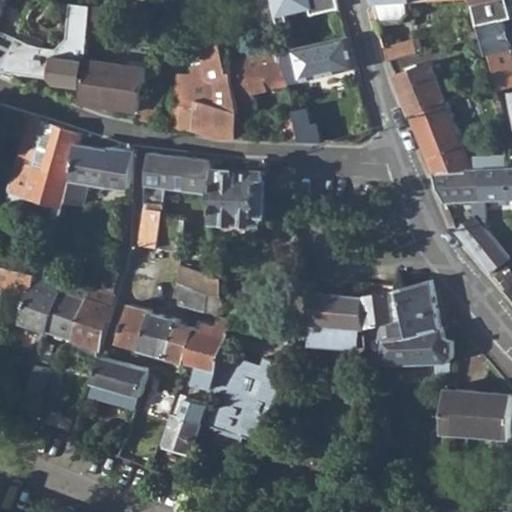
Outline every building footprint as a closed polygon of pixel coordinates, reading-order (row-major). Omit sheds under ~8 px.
[(273,0),(275,9),(279,25),(288,22),(286,13),(284,6),(278,8),(276,0),(273,0)] [(276,0),(278,8),(284,6),(286,13),(313,7),(315,16),(344,8),(341,0),(276,0)] [(407,1),(421,0),(374,0),(375,3),(379,22),(401,19),(402,19),(407,11),(407,1)] [(511,0),(479,0),(485,24),(505,20),(511,18),(511,0)] [(56,83),(65,83),(64,87),(71,88),(72,84),(81,86),(85,58),(93,3),(70,1),(68,37),(58,47),(43,47),(30,44),(18,37),(1,70),(54,78),(56,83)] [(500,86),(501,88),(511,86),(508,70),(511,69),(511,48),(505,20),(485,24),(488,35),(500,86)] [(283,62),(289,83),(359,64),(351,31),(275,51),(278,63),(283,62)] [(387,46),(390,59),(419,52),(416,38),(397,42),(396,36),(384,39),(385,46),(387,46)] [(229,73),(222,39),(200,42),(207,72),(195,70),(197,80),(178,78),(179,98),(178,103),(175,127),(189,130),(195,130),(222,138),(237,138),(241,111),(234,72),(229,73)] [(253,92),(289,83),(283,62),(278,63),(275,51),(244,58),(237,60),(232,63),(234,72),(239,71),(247,70),(252,90),(253,92)] [(147,90),(148,83),(152,66),(85,58),(81,86),(79,101),(115,106),(143,109),(147,90)] [(397,75),(413,114),(447,101),(433,61),(397,75)] [(243,92),(252,90),(247,70),(239,71),(243,92)] [(147,90),(143,109),(141,120),(160,124),(166,95),(147,90)] [(483,170),(508,169),(508,154),(481,155),(476,144),(466,149),(447,101),(413,114),(436,171),(483,170)] [(83,132),(32,113),(9,197),(54,211),(62,214),(66,197),(80,143),(83,132)] [(80,143),(66,197),(86,201),(90,179),(132,187),(137,150),(114,145),(113,148),(80,143)] [(143,243),(182,248),(187,219),(164,216),(167,186),(214,192),(212,160),(154,151),(143,243)] [(222,167),(221,201),(220,219),(266,220),(268,170),(222,167)] [(511,169),(508,169),(483,170),(485,200),(488,200),(494,199),(511,198),(511,169)] [(436,171),(449,202),(474,200),(485,200),(483,170),(436,171)] [(458,230),(494,272),(501,266),(511,258),(511,256),(490,232),(489,209),(488,200),(485,200),(474,200),(476,216),(458,230)] [(84,234),(58,226),(55,241),(81,248),(84,234)] [(63,278),(81,283),(85,272),(90,250),(81,248),(55,241),(46,274),(63,278)] [(38,272),(0,260),(0,285),(31,294),(35,282),(38,272)] [(196,264),(194,269),(211,277),(212,270),(196,264)] [(222,281),(211,277),(194,269),(182,265),(181,281),(210,291),(224,296),(222,281)] [(497,276),(508,289),(511,286),(511,269),(509,266),(497,276)] [(119,281),(85,272),(81,283),(93,286),(117,293),(119,281)] [(63,278),(60,289),(89,298),(93,286),(81,283),(63,278)] [(404,288),(413,333),(443,328),(443,326),(433,280),(404,288)] [(180,303),(209,312),(210,291),(181,281),(180,303)] [(23,321),(48,330),(60,290),(60,289),(35,282),(31,294),(23,321)] [(93,286),(89,298),(115,306),(117,299),(117,293),(93,286)] [(392,322),(396,337),(413,333),(404,288),(365,296),(367,326),(377,325),(392,322)] [(76,338),(89,298),(60,289),(60,290),(48,330),(50,330),(76,338)] [(209,312),(223,315),(223,314),(226,314),(224,296),(210,291),(209,312)] [(314,320),(309,339),(322,340),(326,325),(367,326),(365,296),(318,293),(314,320)] [(102,347),(115,306),(89,298),(76,338),(102,347)] [(120,341),(144,348),(155,311),(154,311),(154,309),(135,304),(132,303),(120,341)] [(144,348),(171,355),(181,322),(182,322),(183,319),(155,311),(144,348)] [(201,361),(221,367),(227,350),(235,323),(237,317),(226,314),(223,314),(223,315),(219,326),(198,320),(197,326),(199,327),(188,360),(201,363),(201,361)] [(171,355),(188,360),(199,327),(197,326),(182,322),(181,322),(171,355)] [(369,343),(371,360),(385,362),(436,361),(436,373),(451,373),(452,361),(456,355),(456,341),(448,338),(445,326),(443,326),(443,328),(413,333),(396,337),(392,322),(377,325),(367,326),(369,343)] [(102,347),(76,338),(73,348),(98,357),(102,347)] [(321,349),(322,340),(309,339),(307,347),(321,349)] [(248,433),(262,437),(284,373),(278,372),(282,359),(268,356),(266,362),(227,350),(221,367),(215,387),(230,400),(248,405),(242,425),(248,433)] [(113,400),(139,408),(152,368),(106,355),(97,382),(117,388),(113,400)] [(369,378),(382,380),(385,362),(371,360),(369,378)] [(196,381),(215,387),(221,367),(201,361),(201,363),(196,381)] [(26,394),(41,398),(50,369),(37,365),(26,394)] [(447,429),(511,434),(511,392),(455,386),(450,385),(447,429)] [(170,442),(196,450),(210,402),(189,396),(183,414),(178,413),(170,442)] [(22,406),(10,402),(6,411),(19,416),(22,406)] [(112,452),(123,457),(127,441),(117,437),(112,452)] [(184,481),(189,465),(180,461),(175,477),(184,481)] [(365,511),(364,511),(404,511),(405,505),(385,502),(379,506),(366,503),(365,511)]
